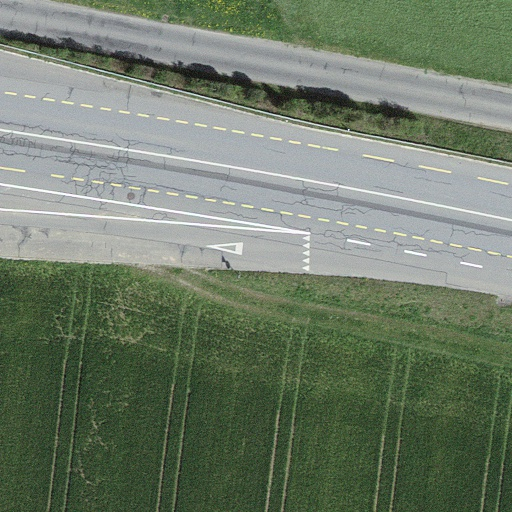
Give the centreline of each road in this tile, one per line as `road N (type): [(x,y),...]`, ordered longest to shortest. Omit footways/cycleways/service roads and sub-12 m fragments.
road 1 (unclassified): [(0,21),(511,118)]
road 2 (primary): [(0,134),(485,219)]
road 3 (unclassified): [(0,245),(129,256),(485,219)]
